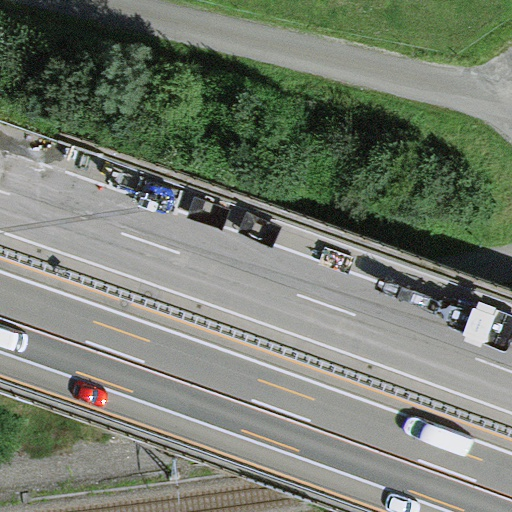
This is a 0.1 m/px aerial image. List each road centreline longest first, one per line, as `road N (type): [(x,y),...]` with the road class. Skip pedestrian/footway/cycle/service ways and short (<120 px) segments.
road 1 (motorway): [(511,375),(0,190)]
road 2 (motorway): [(0,314),(511,498)]
road 3 (track): [(511,283),(0,350)]
road 4 (unclassified): [(511,100),(79,0)]
